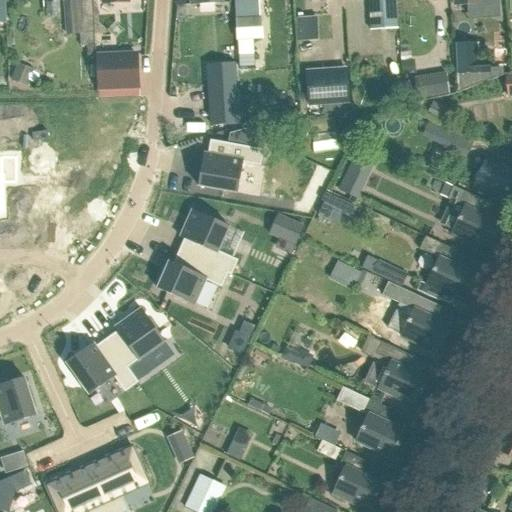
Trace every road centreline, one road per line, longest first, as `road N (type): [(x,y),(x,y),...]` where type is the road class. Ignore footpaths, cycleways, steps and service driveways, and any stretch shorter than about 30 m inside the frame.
road 1 (residential): [(101,271),(132,222),(145,176),(162,0)]
road 2 (unclassified): [(430,511),(511,320)]
road 3 (residential): [(0,338),(28,329),(101,271)]
